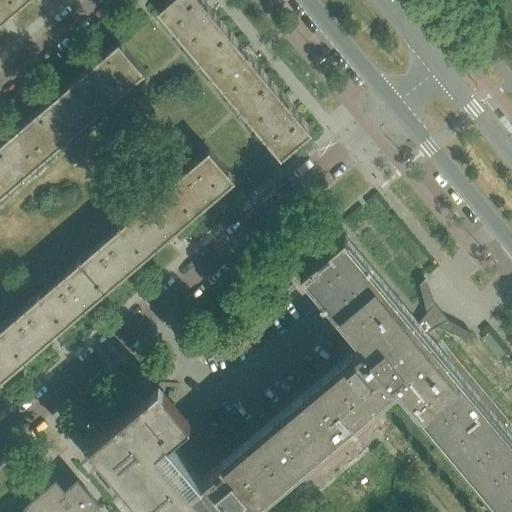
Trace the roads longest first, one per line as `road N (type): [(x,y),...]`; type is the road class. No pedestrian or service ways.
road 1 (residential): [(394,106),(0,446)]
road 2 (secondary): [(394,106),(511,245)]
road 3 (secondary): [(303,0),(394,106)]
road 4 (residential): [(93,0),(0,79)]
